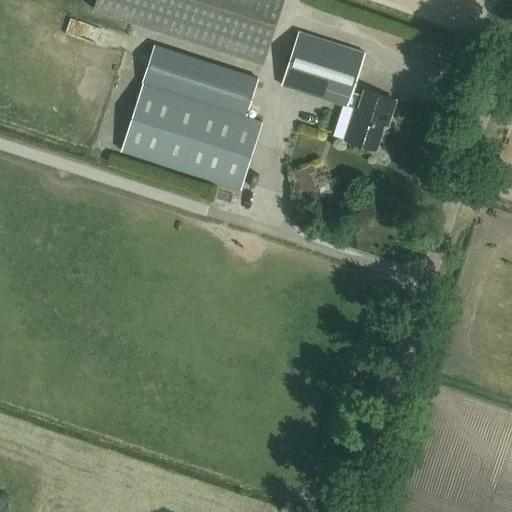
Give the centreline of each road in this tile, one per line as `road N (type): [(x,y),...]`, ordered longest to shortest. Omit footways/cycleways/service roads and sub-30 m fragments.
road 1 (unclassified): [(428,281),(0,144)]
road 2 (unclassified): [(428,281),(485,103),(511,50)]
road 3 (unclassified): [(353,511),(428,281)]
